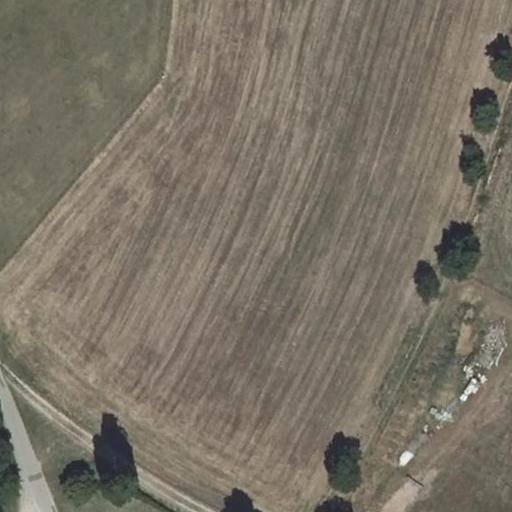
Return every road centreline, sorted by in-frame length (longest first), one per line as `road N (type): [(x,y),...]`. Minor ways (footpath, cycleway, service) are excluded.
road 1 (track): [(188,511),(18,425)]
road 2 (unclassified): [(46,511),(0,388)]
